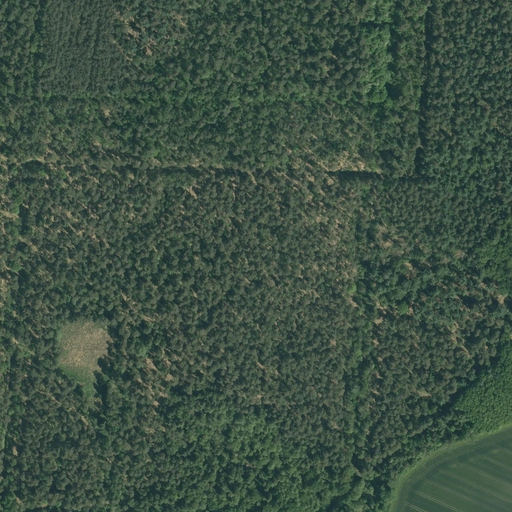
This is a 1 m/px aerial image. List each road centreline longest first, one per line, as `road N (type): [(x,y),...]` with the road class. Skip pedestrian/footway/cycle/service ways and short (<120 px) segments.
road 1 (track): [(433,0),(421,181),(0,167)]
road 2 (track): [(511,305),(489,360),(317,511)]
